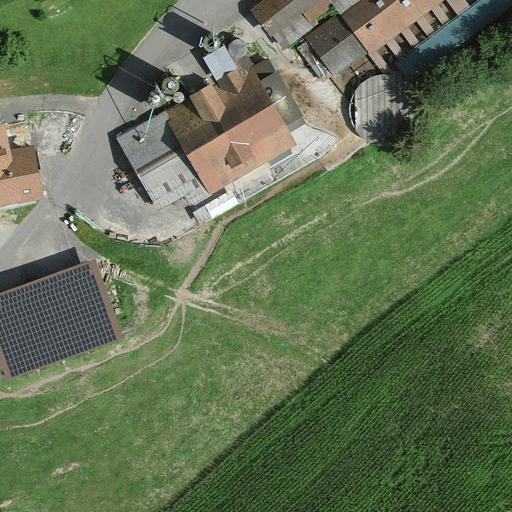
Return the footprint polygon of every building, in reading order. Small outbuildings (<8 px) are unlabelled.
[(270,0),(255,12),(282,47),(334,7),(340,16),(308,40),(337,78),(440,0),(270,0)] [(213,84),(116,138),(162,221),(298,146),(289,131),(306,122),(270,58),(255,66),(250,57),(236,65),(225,45),(199,59),(213,84)] [(0,127),(0,205),(37,198),(22,123),(0,127)] [(211,261),(190,273),(200,291),(221,279),(211,261)] [(1,298),(26,365),(123,330),(99,263),(1,298)]
